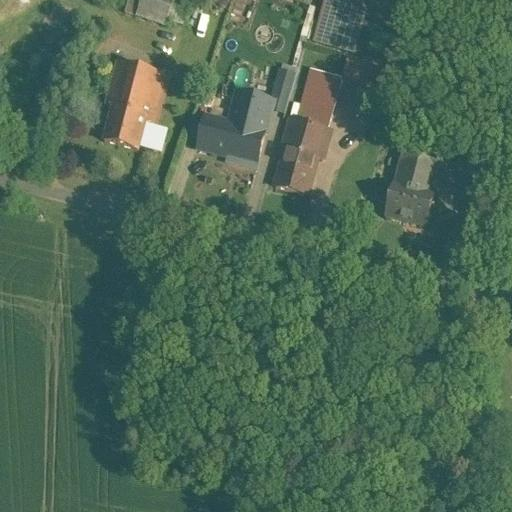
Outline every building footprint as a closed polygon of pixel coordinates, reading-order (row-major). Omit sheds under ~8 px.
[(170,29),(171,24),(186,29),(193,5),(178,0),(132,0),(128,17),(170,29)] [(327,10),(317,45),(350,53),(359,18),(327,10)] [(352,63),(350,79),(372,81),(374,65),(352,63)] [(108,107),(113,108),(104,144),(144,155),(154,119),(160,120),(170,80),(119,67),(108,107)] [(338,135),(330,133),(345,80),(314,72),(300,125),(294,123),(276,190),(320,202),(338,135)] [(283,73),(275,103),(240,94),(232,125),(210,119),(201,152),(260,168),(275,113),(288,116),(299,77),(283,73)] [(192,134),(188,149),(199,152),(203,137),(192,134)] [(410,156),(402,187),(397,186),(388,220),(429,231),(438,196),(432,195),(440,164),(410,156)]
